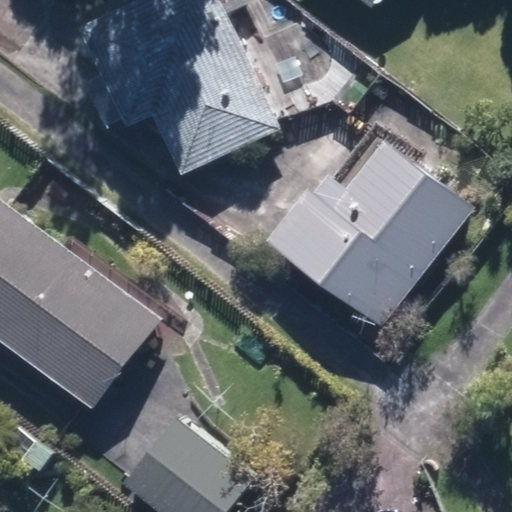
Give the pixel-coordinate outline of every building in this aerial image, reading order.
[(145,106),(173,165),(267,121),(213,6),(226,0),(107,0),(71,17),(119,119),(145,106)] [(275,64),(306,71),(315,39),(285,31),(275,64)] [(254,228),(368,318),(466,196),(375,124),(340,168),(325,156),(304,181),(296,175),(254,228)] [(0,185),(0,310),(103,389),(171,298),(8,174),(0,185)] [(237,511),(271,468),(193,407),(139,476),(185,511),(237,511)] [(4,433),(30,453),(41,438),(15,420),(4,433)]
